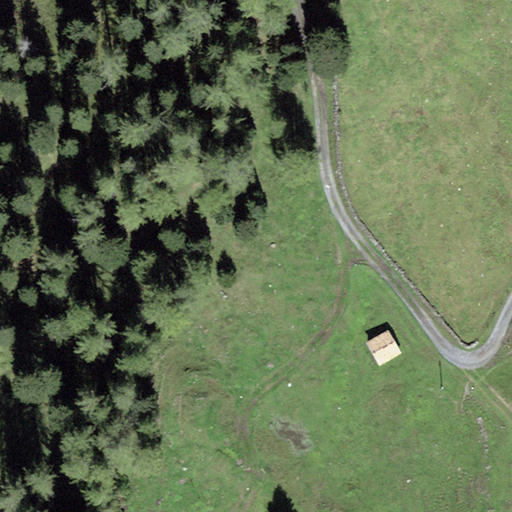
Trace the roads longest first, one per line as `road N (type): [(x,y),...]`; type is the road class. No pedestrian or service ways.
road 1 (track): [(298,0),(341,220),(460,359),(479,357),(511,305)]
road 2 (track): [(341,220),(343,315),(249,402),(255,468),(234,511)]
